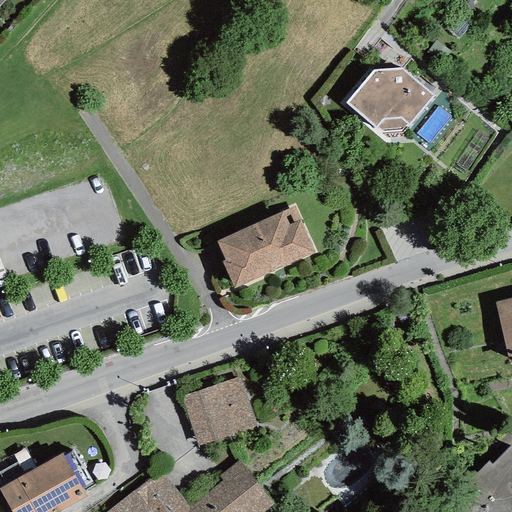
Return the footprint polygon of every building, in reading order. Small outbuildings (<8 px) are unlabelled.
[(368,68),(341,102),(378,131),(398,129),(429,94),(397,66),(368,68)] [(295,210),(211,244),(229,289),(313,254),(295,210)] [(511,293),(490,299),(504,360),(511,358),(511,293)] [(234,381),(177,401),(194,448),(251,428),(234,381)] [(511,511),(511,450),(509,447),(456,497),(470,511),(511,511)] [(54,452),(0,487),(0,507),(3,511),(52,511),(81,493),(54,452)] [(158,472),(107,511),(256,511),(269,503),(233,457),(180,499),(158,472)]
